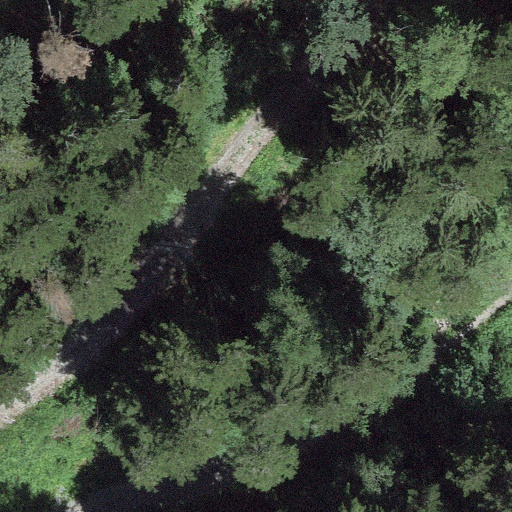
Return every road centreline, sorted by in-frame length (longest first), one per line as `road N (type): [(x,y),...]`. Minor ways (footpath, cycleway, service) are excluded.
road 1 (track): [(0,420),(89,358),(370,0)]
road 2 (track): [(511,276),(287,446),(88,501),(75,511)]
